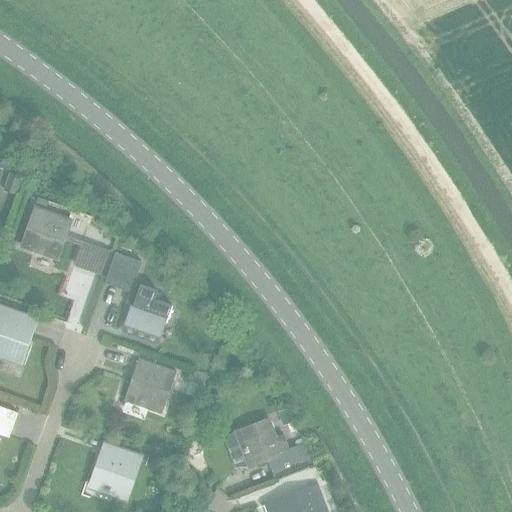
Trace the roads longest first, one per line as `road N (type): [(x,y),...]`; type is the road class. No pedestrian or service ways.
road 1 (tertiary): [(408,511),(325,368),(239,255),(169,178),(0,44)]
road 2 (unclassified): [(511,296),(447,187),(304,0)]
road 3 (residential): [(22,511),(77,346)]
